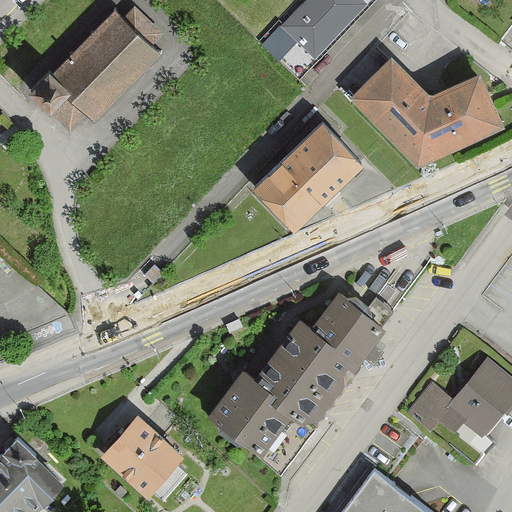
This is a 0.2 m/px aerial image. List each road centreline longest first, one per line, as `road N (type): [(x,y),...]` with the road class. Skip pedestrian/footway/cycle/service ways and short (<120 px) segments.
road 1 (secondary): [(511,166),(114,343)]
road 2 (residential): [(401,0),(101,311)]
road 3 (residential): [(290,511),(511,218)]
road 4 (residential): [(101,311),(81,282),(68,239),(50,137),(0,95)]
road 5 (secondary): [(114,343),(0,392)]
